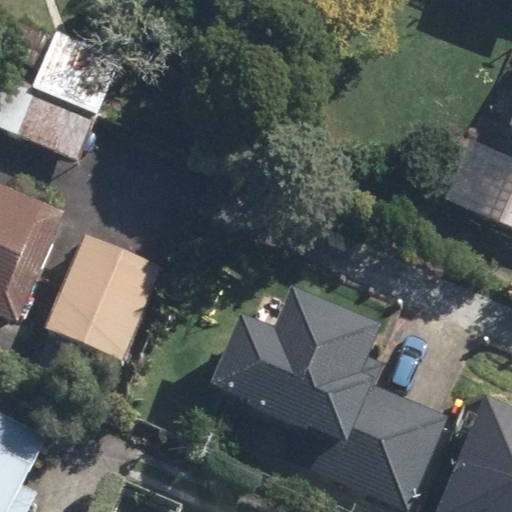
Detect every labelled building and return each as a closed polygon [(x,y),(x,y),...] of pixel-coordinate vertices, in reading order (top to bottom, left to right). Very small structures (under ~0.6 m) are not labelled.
[(453,0),(400,0),(382,42),(426,61),(453,0)] [(99,159),(157,184),(170,155),(103,126),(131,61),(70,34),(48,87),(5,68),(0,79),(0,131),(94,172),(99,159)] [(77,214),(0,179),(0,311),(27,324),(77,214)] [(172,265),(94,235),(56,331),(133,361),(172,265)] [(290,330),(256,316),(227,389),(312,422),(297,462),(420,510),(458,415),(389,387),(393,377),(379,372),(398,325),(307,288),(290,330)] [(511,511),(511,400),(498,394),(448,511),(511,511)] [(0,426),(0,511),(37,511),(48,491),(34,484),(57,437),(7,413),(0,426)]
